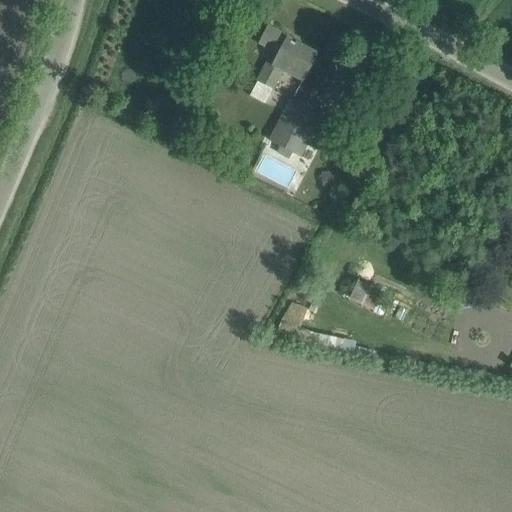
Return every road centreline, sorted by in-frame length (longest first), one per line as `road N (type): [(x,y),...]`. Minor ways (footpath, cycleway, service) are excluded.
road 1 (unclassified): [(0,198),(72,0)]
road 2 (unclassified): [(360,0),(511,78)]
